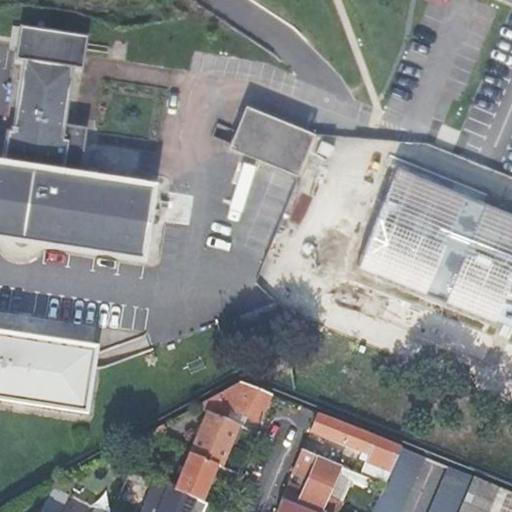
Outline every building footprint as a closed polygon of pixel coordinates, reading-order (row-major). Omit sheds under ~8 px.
[(2,160),(0,159),(0,233),(140,255),(151,181),(62,169),(66,139),(60,138),(70,66),(77,67),(82,38),(82,35),(21,26),(21,29),(16,58),(24,59),(13,131),(7,130),(2,160)] [(310,134),(245,108),(230,144),(295,170),(310,134)] [(511,215),(413,176),(374,270),(511,326),(511,215)] [(93,350),(0,335),(0,400),(83,413),(93,350)] [(259,424),(270,396),(241,384),(195,410),(208,415),(226,422),(230,411),(247,419),(259,424)] [(247,419),(230,411),(226,422),(237,427),(244,429),(247,419)] [(208,415),(191,456),(215,466),(220,468),(237,427),(226,422),(208,415)] [(400,449),(316,415),(309,434),(367,457),(360,476),(366,479),(384,486),(400,449)] [(400,511),(424,459),(400,449),(384,486),(372,511),(400,511)] [(314,511),(327,511),(332,502),(324,499),(328,490),(329,491),(335,475),(350,481),(354,483),(358,475),(301,452),(292,474),(303,479),(299,490),(287,485),(282,499),(314,511)] [(215,466),(191,456),(176,493),(199,503),(215,466)] [(458,511),(473,479),(449,469),(430,511),(458,511)] [(176,493),(130,474),(127,481),(151,491),(142,511),(201,511),(204,505),(199,503),(176,493)] [(340,506),(350,481),(335,475),(329,491),(328,490),(324,499),(332,502),(340,506)] [(363,487),(366,479),(360,476),(358,475),(354,483),(363,487)] [(488,511),(496,493),(471,483),(458,511),(488,511)] [(51,511),(57,500),(49,496),(40,511),(51,511)] [(327,511),(337,511),(340,506),(332,502),(327,511)] [(280,504),(276,511),(303,511),(280,503),(280,504)]
